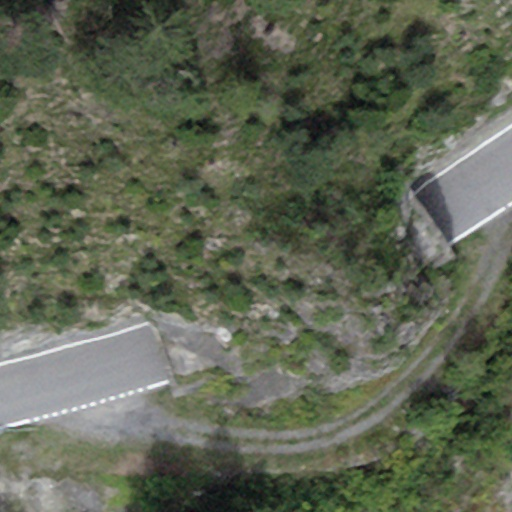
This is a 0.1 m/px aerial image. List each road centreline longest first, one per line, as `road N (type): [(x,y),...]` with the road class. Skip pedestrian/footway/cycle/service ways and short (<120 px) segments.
road 1 (track): [(29,388),(208,440),(283,439),(373,416),(458,320),(490,263),(503,172)]
road 2 (secondary): [(0,396),(165,346),(425,227),(511,167)]
